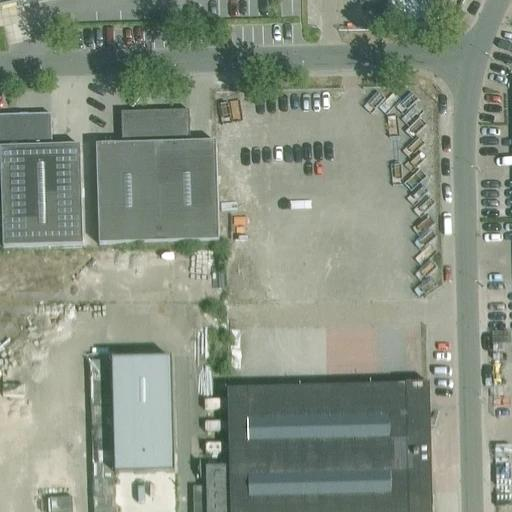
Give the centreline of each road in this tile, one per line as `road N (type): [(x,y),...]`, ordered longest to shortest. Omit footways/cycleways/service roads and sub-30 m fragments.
road 1 (unclassified): [(0,71),(471,68)]
road 2 (unclassified): [(474,511),(465,115),(471,68)]
